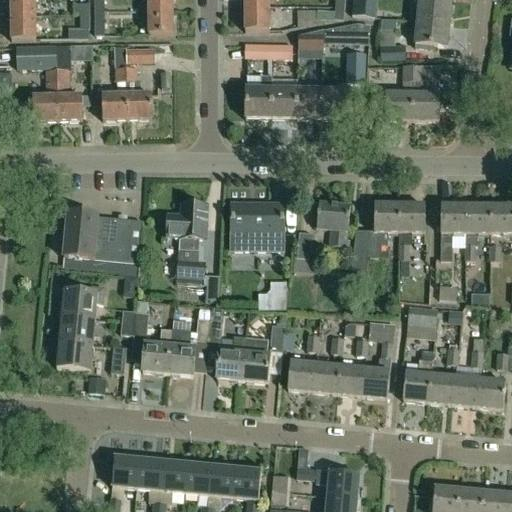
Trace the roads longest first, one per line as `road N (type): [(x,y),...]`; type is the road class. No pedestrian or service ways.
road 1 (residential): [(401,447),(81,416)]
road 2 (residential): [(463,166),(209,166)]
road 3 (residential): [(209,166),(0,167)]
road 4 (residential): [(463,166),(481,0)]
road 5 (residential): [(209,166),(208,0)]
